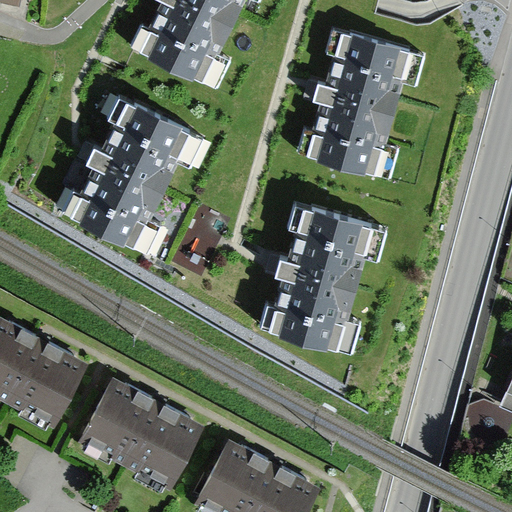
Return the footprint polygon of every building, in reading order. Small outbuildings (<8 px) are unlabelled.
[(241,0),(160,0),(134,52),(199,84),(241,0)] [(325,90),(307,158),(377,176),(411,51),(341,32),(325,90)] [(189,134),(124,102),(96,160),(67,217),(132,249),(189,134)] [(388,226),(295,200),(288,225),(297,227),(287,257),(273,253),(270,260),(268,269),(283,273),(276,302),(267,299),(261,322),(353,349),(361,319),(350,316),(367,256),(379,258),(388,226)] [(88,359),(0,314),(0,390),(57,420),(88,359)] [(511,373),(497,407),(511,413),(511,373)] [(203,427),(113,379),(84,434),(174,481),(203,427)] [(306,511),(318,489),(225,440),(195,496),(225,511),(306,511)]
